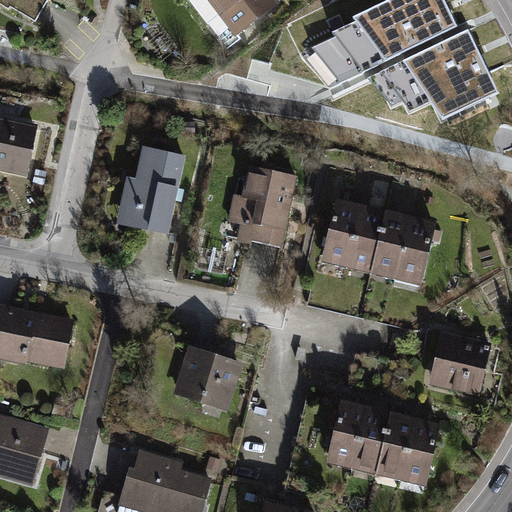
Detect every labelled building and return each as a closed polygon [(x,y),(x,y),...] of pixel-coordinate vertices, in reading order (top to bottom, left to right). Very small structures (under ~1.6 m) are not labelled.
[(190,0),(208,23),(221,13),(237,33),(275,4),(272,0),(190,0)] [(444,0),(391,0),(375,8),(398,56),(457,28),(444,0)] [(344,34),(340,35),(359,74),(398,56),(375,8),(362,14),(364,19),(342,29),(344,34)] [(468,31),(412,58),(433,101),(442,120),(498,93),(468,31)] [(340,83),(359,74),(340,35),(322,44),(340,83)] [(411,111),(433,101),(412,58),(390,68),(411,111)] [(35,129),(0,121),(0,166),(26,172),(35,129)] [(183,158),(145,150),(138,181),(129,179),(124,205),(143,210),(140,227),(167,233),(183,158)] [(295,177),(251,167),(244,197),(236,196),(228,236),(280,247),(295,177)] [(349,261),(361,209),(337,203),(324,256),(349,261)] [(373,267),(385,215),(361,209),(349,261),(373,267)] [(397,273),(409,220),(385,215),(373,267),(397,273)] [(434,226),(409,220),(397,273),(422,279),(434,226)] [(72,324),(0,310),(0,354),(26,360),(27,358),(59,364),(63,344),(68,345),(72,324)] [(490,346),(448,336),(437,384),(479,394),(490,346)] [(238,364),(193,349),(179,394),(205,402),(207,397),(226,403),(238,364)] [(354,462),(366,410),(341,404),(329,457),(354,462)] [(378,468),(390,415),(366,410),(354,462),(378,468)] [(402,474),(414,421),(390,415),(378,468),(402,474)] [(439,427),(414,421),(402,474),(427,480),(439,427)] [(0,472),(33,483),(48,432),(21,424),(18,432),(0,426),(0,472)] [(130,469),(117,511),(151,511),(154,511),(201,511),(210,482),(170,470),(172,463),(140,454),(135,471),(130,469)] [(220,460),(212,458),(209,466),(217,468),(220,460)]
